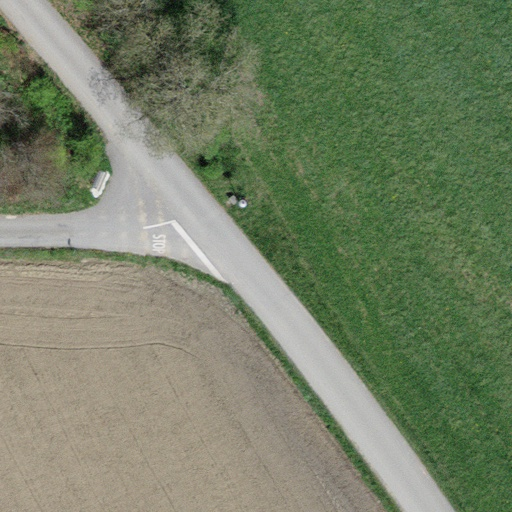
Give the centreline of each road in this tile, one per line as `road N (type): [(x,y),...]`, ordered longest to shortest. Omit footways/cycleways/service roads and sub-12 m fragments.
road 1 (residential): [(428,511),(162,167)]
road 2 (track): [(162,167),(70,0)]
